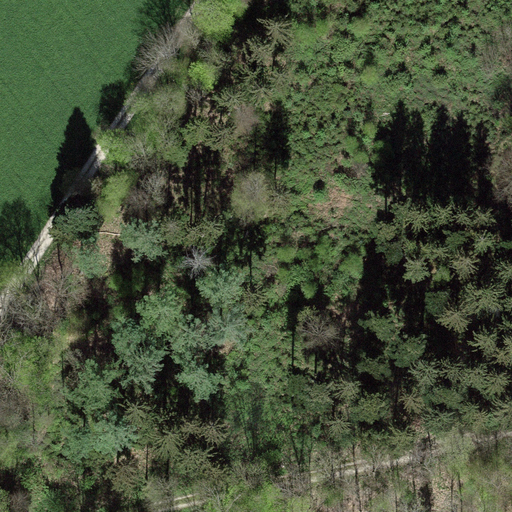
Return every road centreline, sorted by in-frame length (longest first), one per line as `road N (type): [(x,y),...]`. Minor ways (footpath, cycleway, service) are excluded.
road 1 (track): [(511,427),(130,511)]
road 2 (track): [(0,303),(202,0)]
